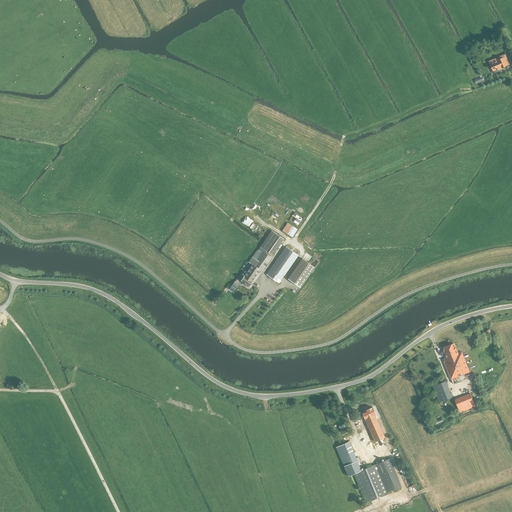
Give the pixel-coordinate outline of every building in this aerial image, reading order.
[(489,61),(490,64),(493,71),(501,67),(502,68),(510,64),(506,54),(489,61)] [(468,66),(467,72),(472,82),(477,81),(472,70),(469,65),(468,66)] [(282,231),(292,238),(297,230),(287,223),(282,231)] [(283,239),(271,230),(257,251),(256,251),(252,256),(248,262),(252,264),(241,280),(248,286),(260,270),(262,271),(272,258),(271,257),(283,239)] [(298,255),(286,246),(266,274),(279,283),(298,255)] [(314,267),(302,258),(287,279),(300,288),(314,267)] [(450,379),(469,372),(462,352),(458,353),(454,343),(443,347),(447,358),(443,359),(450,379)] [(503,379),(502,377),(502,375),(501,374),(500,372),(498,371),(497,370),(495,370),(494,370),(492,370),(491,370),(489,371),(487,372),(486,374),(485,375),(485,377),(485,379),(485,380),(485,382),(486,384),(487,385),(489,386),(490,387),(491,387),(493,388),(495,388),(497,387),(498,386),(500,385),(501,384),(502,383),(502,381),(503,379)] [(444,382),(433,386),(439,402),(450,398),(444,382)] [(460,412),(476,406),(470,393),(455,399),(460,412)] [(384,437),(374,415),(375,414),(372,407),(365,410),(365,411),(362,413),(375,442),(384,437)] [(336,447),(348,476),(361,471),(349,442),(336,447)] [(388,459),(377,464),(361,471),(354,474),(365,502),(400,487),(388,459)]
